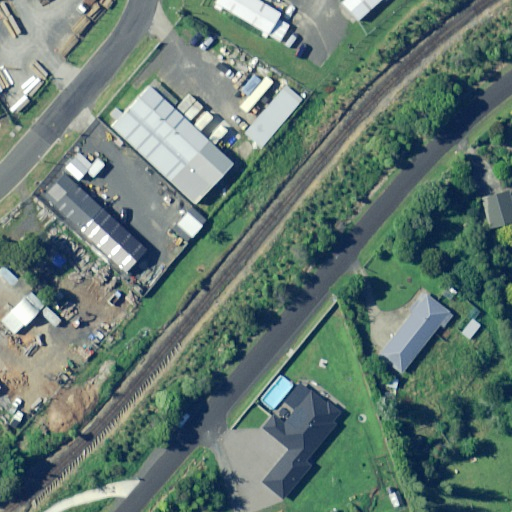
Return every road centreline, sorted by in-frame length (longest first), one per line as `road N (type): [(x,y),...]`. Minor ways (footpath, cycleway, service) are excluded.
road 1 (residential): [(127,511),(416,168),(511,84)]
road 2 (unclassified): [(142,0),(130,35),(0,182)]
